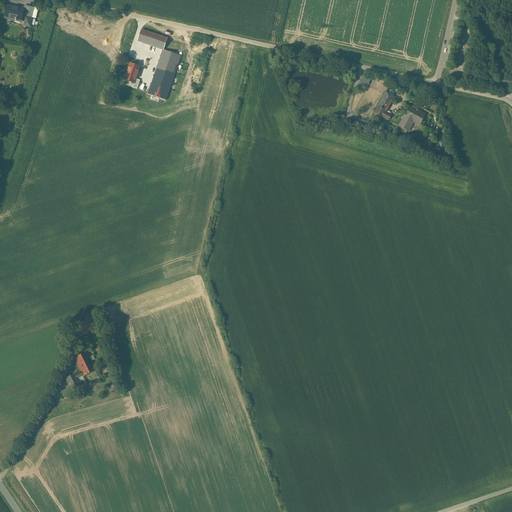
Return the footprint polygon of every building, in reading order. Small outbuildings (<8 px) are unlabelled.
[(24,10),(7,6),(5,18),(21,21),(24,10)] [(34,9),(26,7),(24,15),(28,16),(27,17),(32,18),(34,9)] [(168,39),(142,30),(138,41),(163,49),(147,94),(168,101),(184,57),(164,50),(168,39)] [(172,49),(175,50),(177,51),(180,50),(182,49),(183,47),(184,44),(183,42),(182,39),(180,38),(177,37),(175,38),(173,38),(171,40),(170,43),(170,45),(171,47),(172,49)] [(132,59),(126,76),(140,80),(142,81),(143,78),(141,77),(146,63),(132,59)] [(136,92),(140,80),(126,76),(122,87),(136,92)] [(394,97),(385,92),(374,113),(383,117),(394,97)] [(426,114),(406,104),(405,107),(408,109),(398,126),(405,130),(404,132),(406,133),(407,131),(408,132),(413,122),(420,126),(426,114)] [(95,329),(90,319),(74,326),(79,337),(95,329)] [(75,358),(81,372),(83,376),(84,376),(96,370),(87,352),(75,358)] [(77,379),(83,376),(81,372),(76,375),(75,374),(66,379),(72,390),(81,386),(77,379)]
